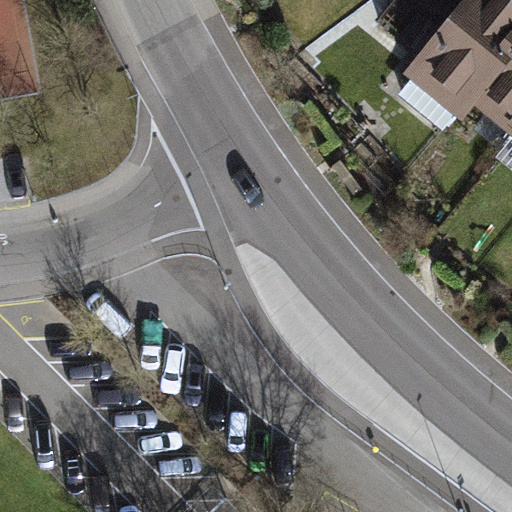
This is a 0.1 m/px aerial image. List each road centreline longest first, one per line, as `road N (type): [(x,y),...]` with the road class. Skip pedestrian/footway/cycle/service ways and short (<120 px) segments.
road 1 (tertiary): [(247,159),(326,273),(432,386),(511,446)]
road 2 (residential): [(0,253),(81,240),(247,159)]
road 3 (tertiary): [(158,0),(247,159)]
